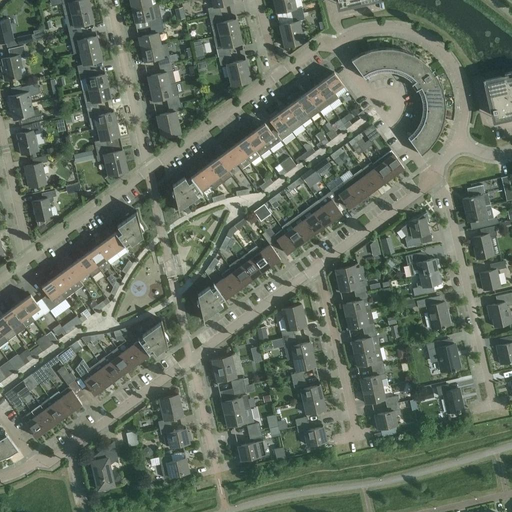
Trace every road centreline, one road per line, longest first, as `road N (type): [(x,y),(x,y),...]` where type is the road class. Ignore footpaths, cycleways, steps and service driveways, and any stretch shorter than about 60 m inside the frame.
road 1 (residential): [(494,408),(439,190),(428,174)]
road 2 (residential): [(345,37),(402,28),(438,45),(462,85),(457,144)]
road 3 (residential): [(357,440),(316,267)]
road 4 (residential): [(144,169),(107,0)]
road 5 (residential): [(144,169),(277,77)]
road 6 (residential): [(428,174),(334,45)]
road 7 (residential): [(316,267),(190,360)]
road 8 (residential): [(190,360),(70,448)]
road 9 (residential): [(428,174),(420,192),(316,267)]
road 10 (residential): [(30,258),(144,169)]
road 11 (residential): [(30,258),(0,126)]
